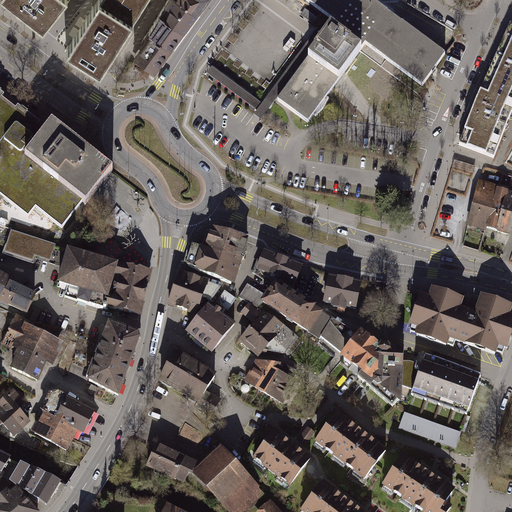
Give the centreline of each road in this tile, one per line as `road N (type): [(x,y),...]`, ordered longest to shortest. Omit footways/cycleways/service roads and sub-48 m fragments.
road 1 (residential): [(480,31),(400,245)]
road 2 (secondary): [(68,511),(125,417),(153,331)]
road 3 (secondary): [(400,245),(214,185)]
road 4 (residential): [(482,466),(372,428),(334,396)]
road 5 (residential): [(224,441),(244,406),(223,388),(217,367),(153,331)]
road 6 (secondary): [(341,256),(486,273)]
road 7 (secondary): [(205,209),(341,256)]
road 8 (secondary): [(0,52),(110,135)]
road 9 (secondary): [(228,0),(155,109)]
road 10 (residential): [(92,99),(161,0)]
